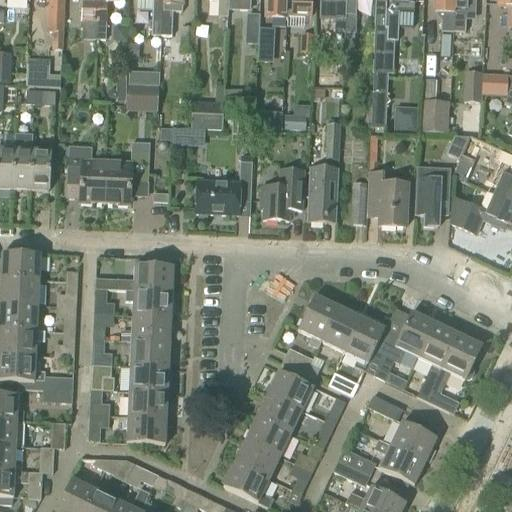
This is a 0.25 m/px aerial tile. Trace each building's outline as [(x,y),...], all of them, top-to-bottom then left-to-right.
[(35,0),(48,1),(47,35),(52,35),(51,53),(62,53),(64,0),(35,0)] [(134,0),(135,1),(143,1),(153,1),(151,38),(161,39),(162,0),(134,0)] [(162,0),(161,39),(171,39),(173,1),(182,1),(181,0),(162,0)] [(227,12),(227,0),(206,0),(207,1),(210,4),(217,4),(216,19),(227,19),(227,12)] [(248,0),(227,0),(227,12),(248,13),(248,0)] [(265,0),(264,19),(272,20),(287,21),(287,18),(287,0),(265,0)] [(287,0),(287,18),(304,19),(310,19),(311,0),(287,0)] [(320,0),(319,18),(335,19),(334,35),(344,35),(345,35),(346,0),(320,0)] [(346,0),(345,35),(344,52),(353,52),(354,36),(355,36),(356,0),(357,0),(366,1),(365,0),(346,0)] [(385,0),(386,3),(383,47),(393,48),(394,44),(397,44),(398,29),(412,30),(413,15),(413,0),(385,0)] [(434,0),(433,15),(441,24),(440,34),(452,35),(452,34),(453,24),(454,0),(434,0)] [(453,24),(452,34),(453,34),(464,35),(464,33),(465,22),(473,23),(473,17),(474,2),(473,0),(454,0),(453,24)] [(510,9),(510,20),(510,33),(511,32),(511,0),(497,0),(497,8),(510,9)] [(373,76),(370,130),(384,131),(385,107),(389,103),(386,100),(387,76),(392,76),(393,48),(383,47),(386,3),(375,2),(372,76),(373,76)] [(92,24),(93,5),(81,5),(80,31),(82,31),(95,32),(95,24),(92,24)] [(93,5),(92,24),(95,24),(95,32),(95,39),(106,39),(107,6),(93,5)] [(257,47),(258,38),(258,31),(258,24),(259,17),(246,17),(245,46),(257,47)] [(194,29),(180,28),(179,56),(193,56),(194,29)] [(258,38),(257,47),(257,65),(272,66),(274,31),(258,31),(258,38)] [(314,37),(300,36),(299,56),(313,56),(314,37)] [(440,47),(450,47),(450,37),(440,37),(440,47)] [(137,47),(129,46),(128,59),(136,60),(137,47)] [(10,58),(0,57),(0,85),(9,86),(10,58)] [(26,61),(25,88),(26,88),(58,90),(59,90),(60,78),(48,78),(49,62),(26,61)] [(131,87),(142,88),(142,74),(132,74),(131,87)] [(464,75),(462,105),(480,106),(481,76),(464,75)] [(481,97),(506,98),(511,84),(511,78),(482,77),(481,97)] [(126,79),(116,79),(116,90),(111,90),(107,94),(107,99),(110,103),(115,104),(125,104),(126,79)] [(435,104),(436,85),(422,84),(421,104),(435,104)] [(323,92),(311,91),(311,101),(323,102),(323,92)] [(222,107),(241,108),(242,94),(223,92),(222,107)] [(511,93),(509,92),(503,107),(511,111),(511,93)] [(25,107),(33,108),(33,94),(25,93),(25,107)] [(54,95),(33,94),(33,108),(41,108),(54,109),(54,95)] [(447,105),(435,104),(421,104),(420,104),(420,122),(419,136),(446,137),(446,123),(447,105)] [(221,134),(222,107),(191,105),(189,132),(221,134)] [(417,111),(394,110),(393,137),(415,138),(417,111)] [(304,133),(305,120),(284,119),(283,133),(304,133)] [(341,127),(327,127),(326,163),(339,164),(341,127)] [(159,142),(171,143),(171,131),(168,131),(159,130),(159,142)] [(181,149),(182,131),(172,131),(171,148),(181,149)] [(29,193),(31,153),(31,137),(14,136),(13,152),(12,193),(29,193)] [(461,159),(470,139),(455,140),(447,155),(460,161),(461,159)] [(461,159),(492,173),(501,154),(470,139),(461,159)] [(105,166),(104,207),(129,208),(130,180),(147,181),(148,156),(149,146),(131,145),(131,155),(130,167),(105,166)] [(68,149),(66,177),(80,178),(79,183),(79,206),(104,207),(105,166),(90,165),(90,150),(68,149)] [(0,192),(12,193),(13,152),(0,151),(0,192)] [(29,193),(48,194),(49,154),(31,153),(29,193)] [(196,185),(194,217),(238,218),(238,205),(250,205),(251,165),(238,164),(237,186),(196,185)] [(308,170),(306,225),(335,227),(338,171),(308,170)] [(288,224),(289,214),(301,214),(303,173),(280,172),(279,190),(260,189),(259,213),(262,214),(262,223),(288,224)] [(416,172),(414,218),(424,218),(423,230),(437,231),(439,200),(446,200),(447,173),(416,172)] [(499,185),(493,197),(493,198),(511,205),(511,175),(504,172),(499,185)] [(367,176),(365,220),(378,221),(377,229),(405,230),(407,188),(380,187),(381,177),(367,176)] [(365,186),(351,186),(349,228),(363,228),(365,186)] [(511,205),(493,198),(493,197),(486,194),(478,212),(450,200),(448,226),(475,238),(481,223),(503,232),(505,227),(511,230),(511,205)] [(1,256),(0,272),(0,282),(38,284),(39,257),(1,256)] [(116,283),(116,293),(132,294),(171,296),(172,270),(134,268),(133,284),(116,283)] [(66,275),(65,285),(77,285),(77,275),(66,275)] [(38,284),(0,282),(0,307),(37,309),(38,284)] [(106,283),(94,282),(94,292),(106,293),(116,293),(116,283),(106,283)] [(65,285),(64,298),(76,299),(77,285),(65,285)] [(106,293),(94,292),(93,317),(113,318),(113,307),(105,306),(106,293)] [(132,294),(131,319),(170,321),(171,296),(132,294)] [(297,334),(311,341),(308,346),(317,351),(320,345),(337,310),(313,299),(297,334)] [(0,332),(35,334),(37,309),(0,307),(0,332)] [(360,321),(337,310),(320,345),(343,355),(360,321)] [(383,333),(374,353),(384,358),(394,363),(393,365),(398,367),(404,355),(417,361),(434,327),(410,315),(398,341),(383,333)] [(120,344),(130,345),(169,347),(170,321),(131,319),(130,334),(120,333),(120,344)] [(374,353),(383,333),(384,332),(360,321),(343,355),(357,362),(353,370),(363,375),(374,353)] [(63,322),(62,335),(74,335),(75,323),(63,322)] [(457,337),(434,327),(417,361),(431,368),(417,400),(425,404),(457,337)] [(92,330),(92,343),(104,343),(104,330),(92,330)] [(44,334),(35,334),(0,332),(0,357),(34,359),(35,345),(44,345),(44,334)] [(62,335),(61,348),(74,349),(74,335),(62,335)] [(480,349),(457,337),(425,404),(448,416),(454,404),(439,397),(449,377),(464,384),(464,382),(465,383),(469,382),(471,380),(472,377),(472,374),(471,371),(470,371),(480,349)] [(92,343),(91,356),(103,357),(104,343),(92,343)] [(130,345),(129,370),(168,372),(169,347),(130,345)] [(310,363),(287,351),(280,366),(303,378),(309,367),(310,363)] [(374,353),(363,375),(374,380),(384,358),(374,353)] [(42,393),(71,394),(72,381),(43,380),(43,375),(33,375),(34,359),(0,357),(0,383),(17,385),(17,392),(42,394),(42,393)] [(394,363),(384,358),(374,380),(384,384),(393,365),(394,363)] [(313,383),(319,371),(309,367),(303,378),(313,383)] [(127,395),(166,397),(168,372),(129,370),(127,395)] [(302,415),(313,392),(277,374),(266,398),(302,415)] [(357,389),(333,378),(327,390),(351,401),(357,389)] [(90,380),(90,393),(101,394),(102,381),(90,380)] [(71,394),(42,393),(42,394),(41,405),(71,407),(71,394)] [(90,393),(89,406),(101,407),(101,394),(90,393)] [(127,395),(126,420),(165,422),(166,397),(127,395)] [(17,398),(0,397),(0,423),(16,424),(22,425),(23,414),(16,414),(17,398)] [(255,421),(291,438),(302,415),(266,398),(255,421)] [(397,424),(402,413),(373,399),(367,410),(397,424)] [(110,400),(110,413),(124,414),(124,400),(110,400)] [(335,402),(330,412),(339,417),(345,406),(335,402)] [(126,420),(125,446),(164,448),(165,422),(126,420)] [(244,444),(280,461),(291,438),(255,421),(244,444)] [(16,427),(16,424),(0,423),(0,449),(15,450),(15,448),(24,448),(24,427),(16,427)] [(391,449),(424,465),(436,442),(402,425),(391,449)] [(52,426),(51,452),(53,452),(64,452),(65,426),(52,426)] [(318,436),(312,448),(322,453),(333,430),(323,426),(318,436)] [(88,430),(87,445),(99,445),(99,431),(88,430)] [(386,459),(379,473),(413,489),(424,465),(391,449),(378,443),(373,453),(386,459)] [(233,466),(269,484),(280,461),(244,444),(233,466)] [(312,448),(307,460),(317,465),(322,453),(312,448)] [(15,450),(0,449),(0,474),(20,475),(20,465),(14,465),(15,450)] [(41,451),(39,476),(41,476),(41,477),(52,477),(53,452),(51,452),(41,451)] [(370,478),(375,466),(343,451),(337,462),(370,478)] [(370,478),(337,462),(331,474),(364,490),(370,478)] [(95,463),(93,468),(104,473),(109,463),(95,463)] [(109,463),(104,473),(113,478),(115,479),(122,464),(109,463)] [(268,511),(273,502),(262,497),(269,484),(233,466),(222,490),(267,511),(268,511)] [(145,473),(140,484),(152,490),(157,479),(145,473)] [(39,476),(20,475),(0,474),(0,507),(11,508),(11,501),(12,501),(13,486),(28,486),(27,502),(39,503),(41,477),(41,476),(39,476)] [(157,479),(152,490),(164,496),(169,485),(157,479)] [(70,482),(56,511),(85,511),(94,493),(70,482)] [(296,482),(291,494),(300,499),(306,487),(296,482)] [(402,511),(405,507),(370,490),(364,503),(349,496),(344,507),(347,508),(355,511),(402,511)] [(130,511),(132,511),(141,511),(149,497),(139,492),(130,511)] [(113,511),(117,504),(94,493),(85,511),(113,511)] [(291,494),(286,504),(296,509),(300,499),(291,494)] [(191,495),(186,506),(197,511),(203,501),(191,495)] [(203,501),(197,511),(198,511),(211,511),(214,506),(203,501)]
